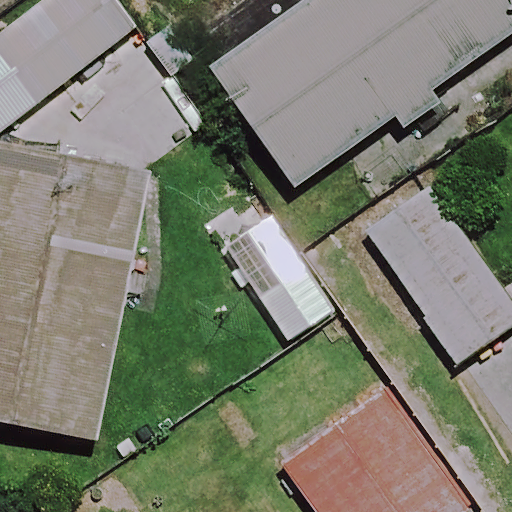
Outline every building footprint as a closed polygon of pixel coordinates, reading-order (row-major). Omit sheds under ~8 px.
[(125,108),(188,63),(171,40),(153,53),(137,30),(112,47),(78,0),(48,0),(0,34),(0,67),(29,108),(93,63),(125,108)] [(511,36),(511,1),(511,0),(318,0),(208,76),(287,191),(511,36)] [(139,187),(0,161),(0,427),(91,444),(139,187)] [(511,280),(496,291),(429,191),(364,235),(453,368),(511,327),(511,280)] [(457,511),(372,398),(273,472),(303,511),(457,511)]
